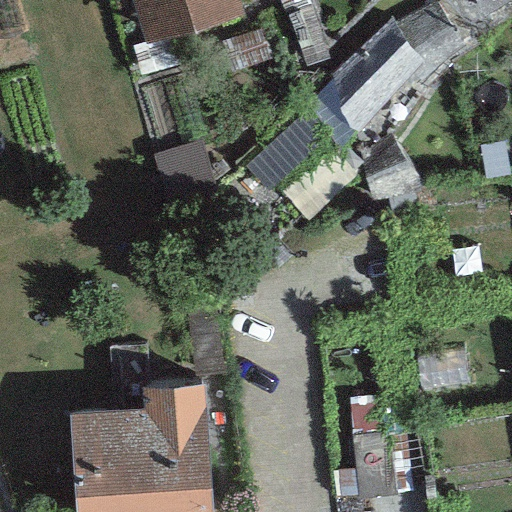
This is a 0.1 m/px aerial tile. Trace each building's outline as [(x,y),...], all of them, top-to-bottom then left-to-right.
[(130,0),(145,47),(243,17),(237,0),(130,0)] [(427,0),(399,25),(394,20),(314,91),(351,132),(414,76),(419,81),(464,41),(427,0)] [(511,0),(472,0),(482,22),(511,3),(511,0)] [(393,135),(360,157),(370,203),(419,183),(393,135)] [(142,410),(68,415),(74,511),(211,511),(203,387),(141,391),(142,410)]
